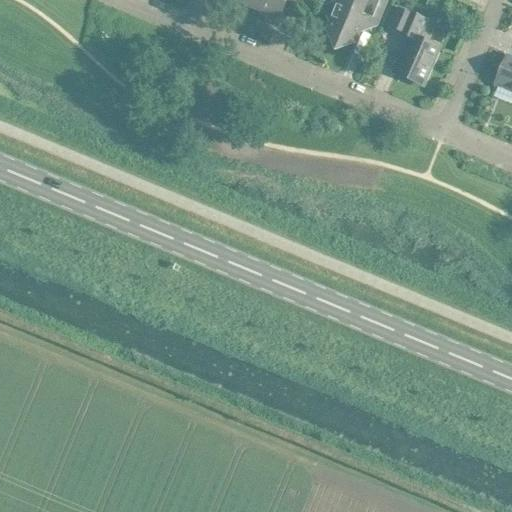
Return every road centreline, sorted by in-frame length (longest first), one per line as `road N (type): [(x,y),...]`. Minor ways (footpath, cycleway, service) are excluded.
road 1 (primary): [(511,376),(0,167)]
road 2 (residential): [(191,24),(440,132)]
road 3 (residential): [(440,132),(494,0)]
